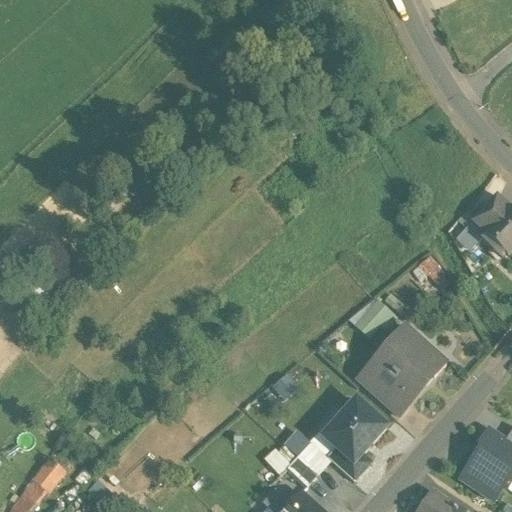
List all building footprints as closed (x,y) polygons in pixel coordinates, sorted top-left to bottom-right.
[(497,198),(472,224),(486,236),(487,237),(511,210),(511,209),(511,210),(497,198)] [(511,252),(511,210),(487,237),(486,237),(505,255),(508,257),(511,252)] [(455,241),(469,253),(486,236),(472,224),(455,241)] [(505,255),(486,237),(487,237),(486,236),(482,240),(502,259),(505,255)] [(419,265),(440,290),(450,282),(430,257),(419,265)] [(373,340),(394,315),(377,302),(356,327),(373,340)] [(405,328),(404,328),(390,344),(397,350),(373,377),(408,408),(409,407),(404,403),(429,375),(433,379),(446,365),(405,328)] [(408,408),(373,377),(364,388),(399,419),(408,408)] [(386,430),(356,403),(324,439),(336,450),(354,466),(362,456),(386,430)] [(506,491),(511,481),(511,447),(504,443),(489,432),(467,464),(470,466),(460,481),(493,503),(503,489),(506,491)] [(327,460),(353,484),(371,465),(362,456),(354,466),(336,450),(327,460)] [(316,479),(298,460),(287,470),(307,489),(316,479)] [(51,461),(34,483),(46,492),(50,495),(67,475),(51,461)] [(31,511),(46,492),(34,483),(13,511),(31,511)] [(275,493),(264,506),(270,511),(320,511),(301,495),(291,507),(275,493)] [(456,511),(455,511),(432,497),(422,511),(456,511)]
